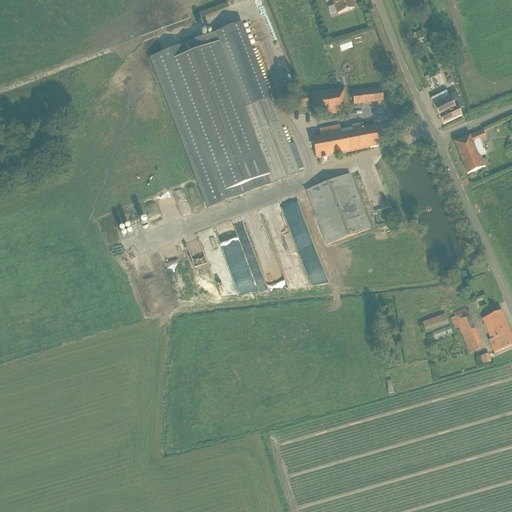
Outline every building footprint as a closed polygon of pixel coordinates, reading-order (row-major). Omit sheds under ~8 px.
[(354,9),(350,0),(332,0),(337,15),(354,9)] [(324,14),(331,12),(329,4),(322,5),(324,14)] [(208,208),(299,173),(242,23),(151,58),(208,208)] [(332,43),(335,51),(346,47),(343,39),(332,43)] [(314,118),(348,113),(344,88),(310,93),(314,118)] [(351,91),(353,106),(383,102),(381,88),(351,91)] [(446,91),(439,95),(430,99),(443,125),(461,116),(458,109),(461,108),(456,96),(449,99),(446,91)] [(306,92),(288,95),(290,110),(308,107),(306,92)] [(339,126),(329,128),(320,130),(321,137),(312,139),(316,159),(378,146),(374,127),(363,129),(362,125),(351,127),(352,131),(341,134),(339,126)] [(486,139),(483,130),(455,142),(454,145),(467,175),(468,174),(485,167),(481,158),(486,156),(480,142),(486,139)] [(349,174),(305,191),(326,246),(370,229),(349,174)] [(363,188),(374,218),(383,215),(373,185),(363,188)] [(236,302),(318,275),(292,197),(276,203),(294,254),(271,261),(261,232),(242,239),(236,220),(211,228),(236,302)] [(169,203),(173,216),(186,212),(183,199),(169,203)] [(150,229),(139,231),(140,237),(151,235),(150,229)] [(192,234),(198,254),(210,250),(203,230),(192,234)] [(388,301),(397,352),(408,350),(406,337),(414,336),(412,325),(402,327),(397,299),(388,301)] [(454,317),(450,318),(454,328),(458,327),(469,353),(482,348),(465,308),(452,313),(454,317)] [(494,354),(511,346),(511,338),(501,311),(482,319),(491,340),(488,341),(494,354)] [(448,324),(444,314),(422,323),(425,333),(448,324)] [(450,328),(432,334),(434,340),(452,334),(450,328)] [(481,352),(474,354),(476,363),(484,361),(481,352)]
